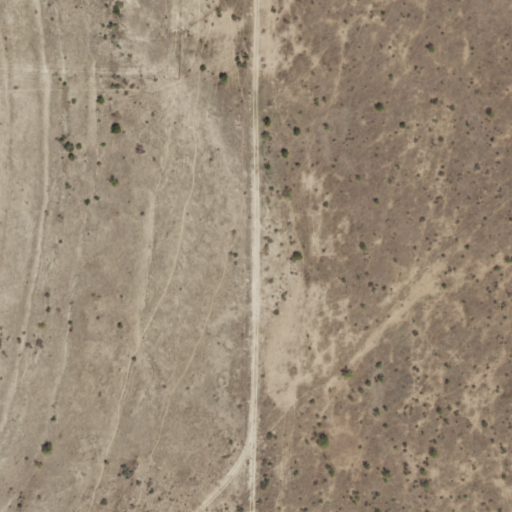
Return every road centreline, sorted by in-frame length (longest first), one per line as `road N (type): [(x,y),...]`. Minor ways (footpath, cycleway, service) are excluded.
road 1 (track): [(244,465),(245,389),(201,0)]
road 2 (track): [(216,511),(244,465),(342,399),(511,226)]
